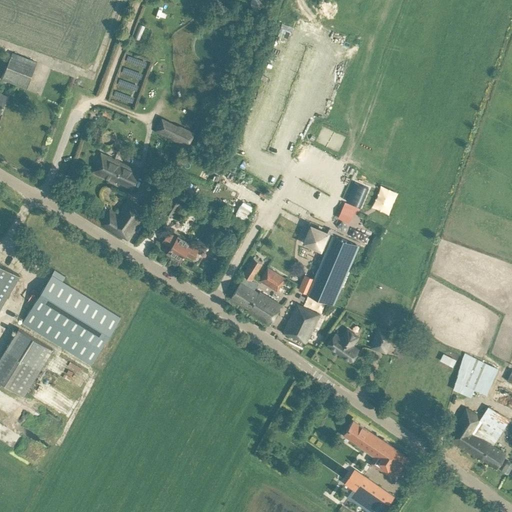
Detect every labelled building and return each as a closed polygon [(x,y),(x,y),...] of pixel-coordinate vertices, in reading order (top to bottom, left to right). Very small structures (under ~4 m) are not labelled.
[(253,0),(252,2),(252,5),(253,7),(255,9),(258,10),(260,9),(262,7),(263,4),(262,1),(260,0),(253,0)] [(139,40),(144,27),(139,25),(134,38),(139,40)] [(13,52),(2,79),(27,89),(37,62),(13,52)] [(155,133),(187,148),(195,132),(162,117),(155,133)] [(117,160),(101,153),(92,171),(114,181),(115,180),(133,188),(140,171),(119,162),(120,160),(118,159),(117,160)] [(368,188),(355,183),(347,201),(360,207),(368,188)] [(396,193),(381,187),(372,207),(387,214),(396,193)] [(164,210),(174,216),(181,205),(184,207),(188,201),(175,193),(164,210)] [(118,214),(110,209),(101,224),(122,237),(123,235),(129,239),(146,211),(127,199),(118,214)] [(355,220),(345,215),(341,225),(351,229),(355,220)] [(305,275),(299,290),(332,304),(348,267),(357,245),(335,235),(336,233),(330,231),(329,234),(313,227),(307,243),(328,251),(319,272),(335,279),(332,286),(305,275)] [(168,232),(163,240),(164,241),(165,239),(173,244),(169,250),(182,258),(185,253),(193,258),(198,250),(190,245),(191,244),(178,236),(177,237),(168,232)] [(243,273),(253,279),(263,263),(253,257),(243,273)] [(0,307),(4,301),(3,301),(19,274),(0,263),(0,307)] [(286,277),(269,267),(261,280),(278,290),(286,277)] [(92,364),(121,317),(52,274),(23,322),(92,364)] [(240,282),(236,289),(231,297),(249,309),(248,310),(268,324),(281,305),(261,292),(259,295),(240,282)] [(295,307),(283,332),(306,343),(320,314),(303,306),(301,310),(295,307)] [(19,328),(0,358),(0,380),(24,395),(53,349),(19,328)] [(335,333),(327,344),(351,361),(359,349),(352,345),(358,336),(348,329),(342,337),(335,333)] [(377,329),(371,348),(385,353),(391,334),(377,329)] [(453,389),(471,397),(475,389),(487,394),(499,368),(465,352),(453,389)] [(493,445),(495,442),(509,419),(489,405),(481,417),(470,410),(466,408),(448,437),(497,468),(506,453),(493,445)] [(353,419),(344,433),(358,443),(357,444),(377,457),(372,463),(394,477),(408,456),(353,419)] [(507,474),(511,465),(511,462),(508,460),(502,471),(507,474)] [(382,511),(393,496),(354,468),(339,490),(369,511),(382,511)]
